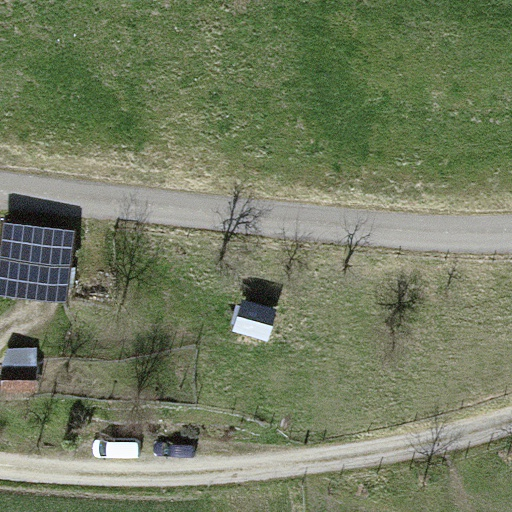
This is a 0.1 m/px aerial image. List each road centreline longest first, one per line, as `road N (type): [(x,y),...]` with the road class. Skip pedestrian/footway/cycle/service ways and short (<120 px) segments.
road 1 (track): [(511,425),(301,470),(0,465)]
road 2 (track): [(0,198),(425,244),(511,241)]
